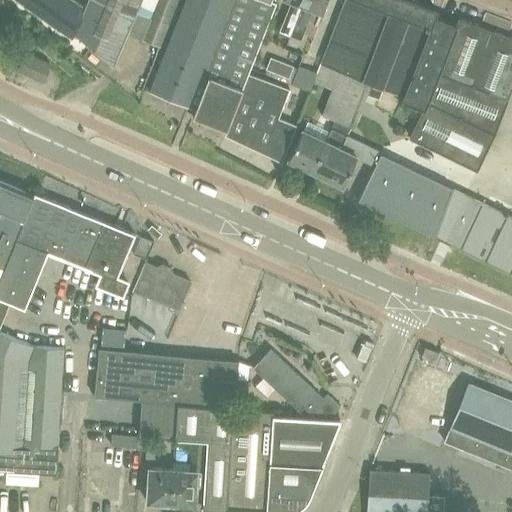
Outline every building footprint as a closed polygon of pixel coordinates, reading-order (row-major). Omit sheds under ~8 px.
[(77,0),(19,0),(72,36),(74,34),(114,63),(136,11),(151,17),(158,0),(88,0),(86,6),(77,0)] [(177,0),(158,0),(151,17),(142,39),(159,45),(177,0)] [(192,115),(226,128),(248,72),(276,2),(270,0),(185,0),(150,90),(195,108),(192,115)] [(279,31),(291,35),(304,0),(290,0),(291,0),(279,31)] [(304,0),(291,35),(301,39),(312,9),(322,13),(326,0),(304,0)] [(403,94),(436,16),(438,9),(414,0),(343,0),(313,81),(331,87),(322,113),(323,114),(335,118),(350,123),(366,79),(397,91),(403,94)] [(436,16),(403,94),(401,100),(423,108),(408,136),(476,170),(494,132),(511,86),(511,36),(459,17),(456,24),(436,16)] [(25,52),(18,69),(42,80),(49,62),(25,52)] [(277,60),(273,71),(288,78),(293,66),(277,60)] [(248,72),(226,128),(224,134),(282,161),(297,125),(278,118),(290,88),(248,72)] [(335,120),(326,139),(312,169),(342,184),(357,154),(341,147),(351,126),(335,120)] [(289,159),(312,169),(326,139),(303,129),(289,159)] [(511,213),(457,187),(448,183),(381,151),(358,198),(433,235),(434,234),(460,247),(460,248),(511,272),(511,213)] [(0,268),(3,269),(33,194),(0,180),(0,268)] [(47,252),(84,267),(103,220),(34,192),(33,194),(3,269),(0,275),(0,321),(8,302),(24,309),(47,252)] [(135,233),(103,220),(84,267),(102,274),(97,286),(122,297),(128,282),(117,278),(135,233)] [(141,235),(134,253),(147,259),(154,240),(141,235)] [(180,310),(188,291),(192,281),(190,281),(173,274),(170,268),(163,265),(156,268),(145,263),(146,263),(144,262),(132,291),(180,310)] [(0,469),(56,473),(63,346),(34,345),(0,330),(0,469)] [(94,395),(141,399),(177,402),(209,405),(234,407),(239,359),(99,347),(94,395)] [(270,347),(262,356),(252,366),(299,410),(317,390),(270,347)] [(424,347),(420,357),(434,362),(438,352),(424,347)] [(444,439),(511,466),(511,398),(485,387),(468,380),(449,425),(450,425),(444,439)] [(303,416),(330,417),(340,404),(327,392),(303,416)] [(175,437),(177,402),(141,399),(139,435),(175,437)] [(207,440),(209,405),(177,402),(175,437),(207,440)] [(227,508),(232,428),(234,407),(209,405),(207,440),(204,487),(202,507),(227,509),(227,508)] [(267,510),(269,478),(270,463),(272,431),(272,414),(273,411),(234,407),(232,428),(227,508),(267,510)] [(272,414),(272,431),(270,463),(317,466),(318,465),(319,465),(321,464),(321,463),(322,463),(340,418),(330,417),(302,416),(272,414)] [(113,433),(112,445),(135,447),(136,435),(113,433)] [(189,469),(173,468),(171,502),(173,502),(175,504),(181,505),(184,503),(195,503),(196,484),(200,485),(202,452),(202,443),(191,442),(189,469)] [(168,502),(171,502),(173,468),(150,466),(151,460),(155,460),(155,449),(146,448),(143,481),(148,482),(147,498),(147,501),(148,501),(148,500),(158,501),(160,503),(166,504),(168,502)] [(369,468),(366,511),(442,511),(444,499),(428,498),(430,471),(369,468)] [(269,478),(267,510),(281,511),(283,511),(286,511),(289,510),(291,509),(293,507),(295,505),(296,502),(297,500),(298,497),(298,494),(298,491),(297,489),(296,488),(295,485),(293,483),(291,481),(288,480),(286,479),(283,479),(269,478)]
